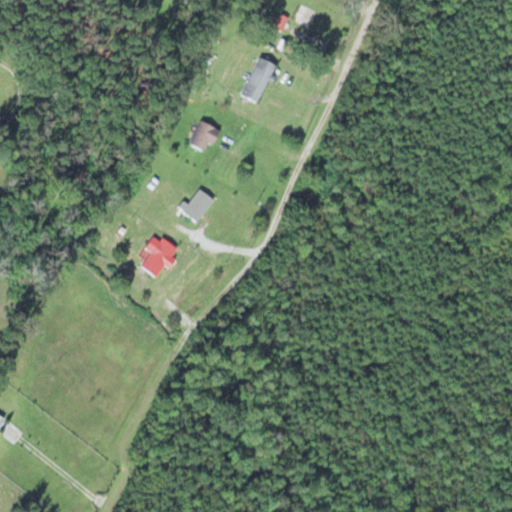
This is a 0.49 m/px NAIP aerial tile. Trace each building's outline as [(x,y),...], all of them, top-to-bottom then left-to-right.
[(255,102),(273,64),(256,56),(237,94),(255,102)] [(205,151),(215,127),(197,119),(186,143),(205,151)] [(194,221),(212,199),(197,187),(180,210),(194,221)] [(164,266),(176,249),(151,233),(142,247),(148,251),(138,266),(153,276),(161,264),(164,266)] [(24,432),(11,422),(2,435),(15,444),(24,432)]
